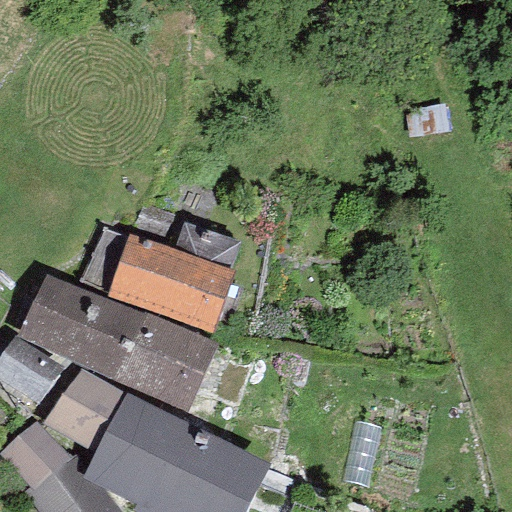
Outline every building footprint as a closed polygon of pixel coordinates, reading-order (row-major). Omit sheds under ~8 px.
[(441,106),(410,109),(413,137),(444,134),(441,106)] [(173,250),(130,235),(128,240),(106,291),(106,296),(210,334),(232,272),(227,270),(237,242),(183,223),(173,250)] [(106,291),(128,240),(102,229),(80,280),(106,291)] [(216,344),(44,276),(16,336),(187,414),(216,344)] [(62,368),(14,336),(0,356),(0,380),(37,405),(62,368)] [(89,451),(121,393),(81,371),(43,424),(89,451)] [(244,511),(268,465),(124,392),(84,470),(80,478),(103,489),(136,505),(133,511),(135,511),(244,511)] [(36,421),(0,453),(0,455),(29,488),(33,492),(70,459),(36,421)] [(33,492),(29,488),(24,492),(38,511),(119,511),(103,489),(80,478),(84,470),(75,456),(70,459),(33,492)]
